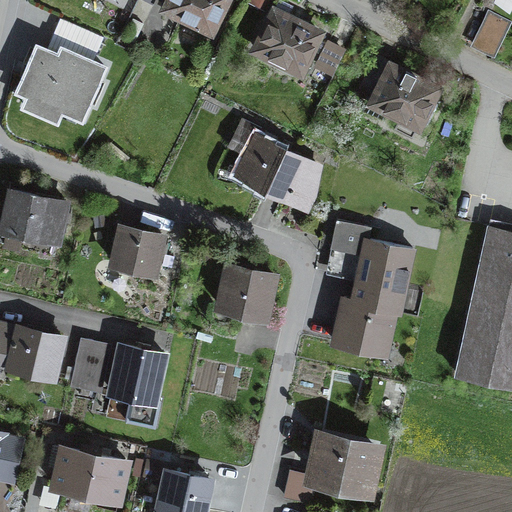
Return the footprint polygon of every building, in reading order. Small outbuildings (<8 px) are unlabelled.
[(167,0),(164,7),(211,30),(226,0),(167,0)] [(274,9),(255,48),(300,70),(319,32),(307,26),(308,23),(287,13),(286,15),(274,9)] [(511,26),(492,18),(477,51),(499,61),(511,32),(511,26)] [(329,42),(318,64),(331,71),(342,49),(329,42)] [(18,89),(81,116),(103,65),(62,47),(59,54),(38,45),(18,89)] [(371,102),(419,126),(438,87),(426,81),(427,79),(405,68),(404,70),(376,54),(357,93),(372,100),(371,102)] [(256,158),(247,176),(306,205),(311,193),(317,164),(257,136),(261,128),(242,118),(237,129),(256,138),(248,154),(256,158)] [(9,227),(5,244),(54,255),(66,200),(11,188),(3,226),(9,227)] [(362,254),(353,297),(394,308),(399,309),(412,246),(368,237),(370,225),(337,218),(331,247),(362,254)] [(112,260),(154,270),(162,234),(121,224),(112,260)] [(511,228),(489,224),(456,371),(511,383),(511,228)] [(228,264),(219,304),(265,315),(274,275),(228,264)] [(385,351),(394,308),(353,297),(344,295),(334,340),(385,351)] [(0,362),(53,374),(62,336),(0,321),(0,362)] [(81,335),(71,382),(100,388),(110,342),(81,335)] [(154,397),(164,353),(121,343),(111,389),(131,394),(126,419),(154,425),(160,398),(154,397)] [(0,432),(0,455),(15,458),(19,439),(2,435),(2,433),(0,432)] [(318,451),(313,474),(315,474),(366,485),(375,446),(322,435),(318,451)] [(88,451),(63,445),(54,484),(93,493),(91,502),(115,507),(126,459),(99,453),(101,447),(89,444),(88,451)] [(167,469),(157,511),(201,511),(209,478),(167,469)] [(309,500),(315,474),(313,474),(290,469),(285,495),(309,500)]
